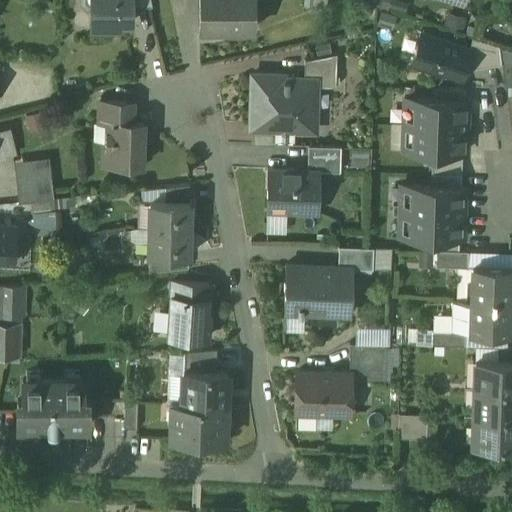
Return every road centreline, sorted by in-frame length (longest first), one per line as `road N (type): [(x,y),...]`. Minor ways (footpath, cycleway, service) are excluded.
road 1 (residential): [(276,479),(209,125),(193,111)]
road 2 (residential): [(0,446),(81,467),(276,479)]
road 3 (residential): [(276,479),(511,491)]
